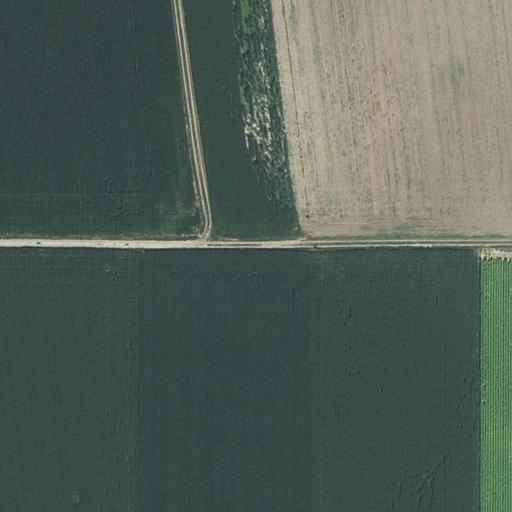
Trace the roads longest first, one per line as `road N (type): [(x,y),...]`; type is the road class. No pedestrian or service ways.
road 1 (track): [(0,237),(511,238)]
road 2 (track): [(179,0),(209,238)]
